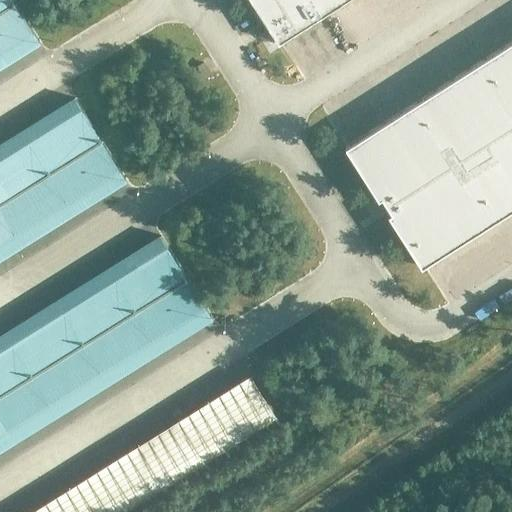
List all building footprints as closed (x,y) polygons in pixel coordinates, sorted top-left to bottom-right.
[(0,0),(0,67),(40,42),(13,0),(0,0)] [(345,0),(252,0),(279,42),(345,0)] [(389,215),(422,267),(511,209),(511,40),(345,147),(379,199),(382,197),(392,212),(389,215)] [(0,259),(126,180),(74,97),(0,142),(0,259)] [(0,450),(212,318),(160,235),(0,334),(0,450)] [(140,511),(281,424),(250,374),(29,511),(140,511)]
